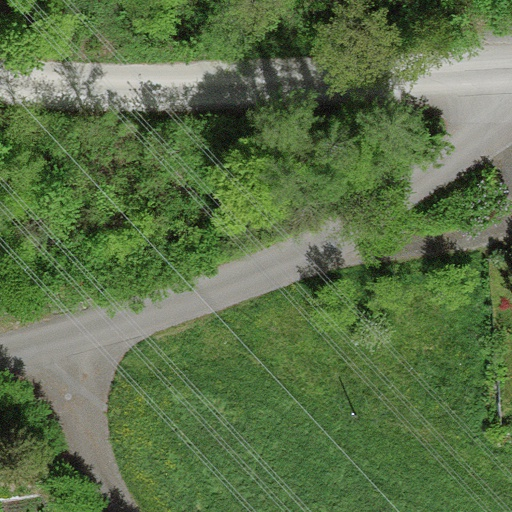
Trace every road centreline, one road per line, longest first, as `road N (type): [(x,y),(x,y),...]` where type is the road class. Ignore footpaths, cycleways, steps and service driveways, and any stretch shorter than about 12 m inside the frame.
road 1 (residential): [(49,341),(416,209),(458,159),(469,73),(511,71)]
road 2 (track): [(0,75),(250,85),(469,73)]
road 3 (unclassified): [(49,341),(118,511)]
